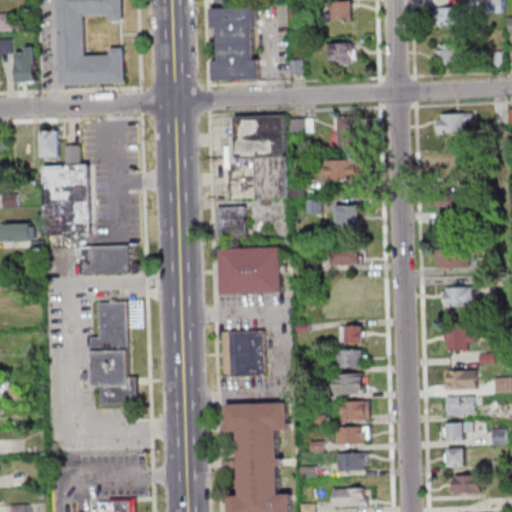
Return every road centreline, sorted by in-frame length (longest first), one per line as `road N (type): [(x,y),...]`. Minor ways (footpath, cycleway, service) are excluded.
road 1 (residential): [(511,87),(0,108)]
road 2 (residential): [(412,511),(393,0)]
road 3 (secondary): [(186,511),(171,0)]
